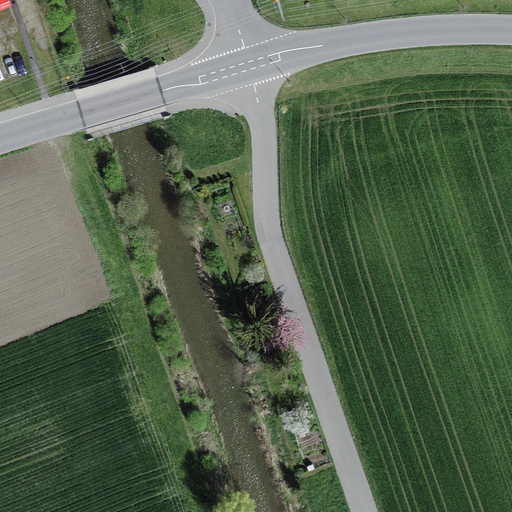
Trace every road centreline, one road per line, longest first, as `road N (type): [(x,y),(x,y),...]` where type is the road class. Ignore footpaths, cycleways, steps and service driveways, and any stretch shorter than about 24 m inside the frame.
road 1 (unclassified): [(250,65),(271,242),(363,511)]
road 2 (unclassified): [(511,29),(359,38),(250,65)]
road 3 (unclassified): [(250,65),(79,114)]
